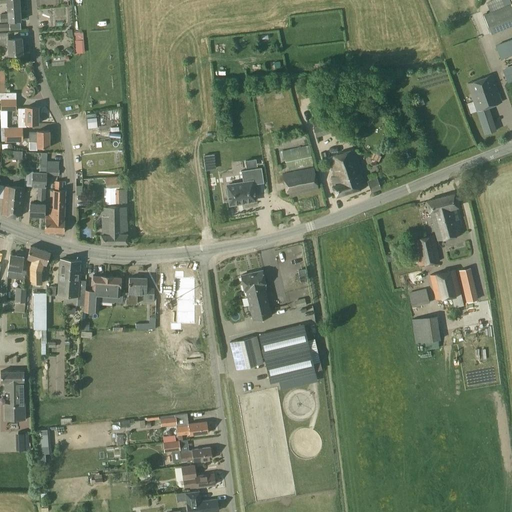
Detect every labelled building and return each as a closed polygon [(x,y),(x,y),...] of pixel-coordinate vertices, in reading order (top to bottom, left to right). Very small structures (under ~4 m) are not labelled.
[(7,8),(19,8),(18,0),(0,0),(0,4),(7,4),(7,8)] [(483,15),(491,34),(511,25),(511,6),(511,4),(483,15)] [(0,14),(0,22),(8,22),(20,21),(19,8),(7,8),(7,14),(0,14)] [(84,31),(74,32),(77,53),(87,52),(84,31)] [(0,46),(8,46),(8,55),(22,54),(21,38),(8,39),(8,33),(0,33),(0,46)] [(511,39),(495,45),(500,60),(511,55),(511,39)] [(511,65),(502,69),(507,83),(511,81),(511,65)] [(467,84),(477,111),(501,103),(492,75),(467,84)] [(0,99),(0,111),(16,111),(16,99),(0,99)] [(23,127),(26,127),(26,124),(37,124),(37,107),(25,107),(25,108),(17,108),(18,127),(23,127)] [(87,114),(89,128),(99,126),(97,112),(87,114)] [(333,117),(314,121),(317,136),(337,132),(333,117)] [(4,141),(4,142),(23,142),(23,127),(18,127),(1,127),(1,141),(4,141)] [(29,132),(29,150),(37,150),(37,148),(49,148),(49,131),(37,131),(37,132),(29,132)] [(284,142),(268,145),(272,170),(288,167),(284,142)] [(332,186),(336,197),(365,187),(353,150),(327,159),(333,176),(331,177),(333,186),(332,186)] [(228,195),(230,205),(255,201),(252,185),(264,183),(261,168),(241,171),(243,183),(227,186),(227,188),(225,188),(226,195),(228,195)] [(282,174),(287,197),(318,190),(314,168),(282,174)] [(30,216),(44,217),(46,173),(32,172),(31,187),(38,188),(37,204),(30,204),(30,216)] [(114,189),(115,203),(127,202),(126,189),(122,189),(121,177),(105,177),(105,187),(116,187),(116,189),(114,189)] [(366,182),(370,192),(381,188),(377,178),(366,182)] [(52,209),(64,210),(65,191),(62,191),(62,181),(55,181),(54,190),(53,190),(52,209)] [(2,215),(21,216),(24,188),(5,186),(2,215)] [(429,212),(437,241),(461,235),(457,220),(458,220),(455,208),(457,207),(454,194),(426,202),(429,213),(429,212)] [(101,235),(101,244),(127,244),(127,234),(127,207),(102,208),(102,235),(101,235)] [(45,232),(63,233),(64,210),(52,209),(49,209),(49,216),(46,216),(45,232)] [(415,251),(418,266),(439,261),(433,235),(415,239),(415,241),(411,242),(413,249),(416,248),(417,251),(415,251)] [(28,279),(40,282),(42,270),(45,271),(46,265),(50,253),(30,247),(26,259),(32,261),(28,279)] [(23,258),(10,255),(8,269),(7,277),(24,280),(25,271),(21,270),(23,258)] [(63,304),(67,305),(69,260),(60,260),(57,296),(64,296),(63,304)] [(67,305),(84,306),(85,295),(78,294),(80,261),(69,260),(67,305)] [(460,268),(468,302),(487,298),(485,290),(480,291),(474,265),(460,268)] [(451,296),(454,308),(463,305),(454,269),(429,275),(435,300),(451,296)] [(304,270),(297,271),(299,283),(306,282),(304,270)] [(184,271),(175,271),(175,278),(177,278),(177,289),(195,289),(195,277),(184,277),(184,271)] [(246,292),(252,320),(271,316),(264,287),(265,287),(262,271),(240,276),(244,292),(246,292)] [(120,296),(121,278),(93,276),(92,289),(85,289),(85,295),(84,306),(84,311),(98,312),(99,299),(102,299),(102,295),(120,296)] [(143,301),(153,302),(154,288),(147,288),(147,279),(129,278),(128,294),(136,294),(143,294),(143,301)] [(15,302),(25,303),(26,288),(15,287),(15,302)] [(408,293),(411,307),(429,303),(426,288),(408,293)] [(195,289),(177,289),(177,301),(195,301),(195,289)] [(45,327),(45,291),(33,291),(33,327),(45,327)] [(136,294),(128,294),(128,299),(126,299),(126,304),(136,304),(136,294)] [(294,300),(296,308),(306,306),(305,298),(294,300)] [(195,301),(177,301),(177,312),(195,312),(195,301)] [(171,323),(171,330),(181,330),(181,324),(195,324),(195,312),(177,312),(177,323),(171,323)] [(411,319),(415,343),(440,339),(436,315),(411,319)] [(258,335),(270,384),(315,373),(314,371),(322,369),(314,338),(307,340),(303,324),(258,335)] [(229,343),(236,370),(262,364),(256,336),(229,343)] [(0,372),(1,381),(0,381),(0,382),(1,382),(4,382),(5,390),(10,390),(10,403),(5,403),(5,420),(25,420),(24,380),(23,372),(24,372),(24,371),(23,371),(1,371),(0,371),(0,372)] [(159,417),(161,426),(176,425),(175,415),(159,417)] [(189,434),(190,436),(208,433),(206,422),(188,424),(188,426),(176,427),(177,435),(189,434)] [(36,431),(37,447),(50,446),(49,434),(42,434),(42,431),(36,431)] [(21,450),(30,449),(29,432),(20,432),(21,450)] [(162,442),(164,452),(179,451),(178,440),(175,441),(175,440),(163,442),(162,442)] [(171,454),(172,462),(180,461),(181,462),(187,461),(187,462),(193,461),(193,462),(211,459),(210,448),(191,450),(191,451),(171,454)] [(214,485),(213,474),(196,476),(194,465),(181,467),(183,480),(181,480),(179,481),(178,482),(177,484),(178,486),(180,487),(182,487),(184,487),(184,488),(189,488),(214,485)] [(209,511),(218,511),(217,500),(200,502),(198,491),(185,493),(187,511),(209,511)]
